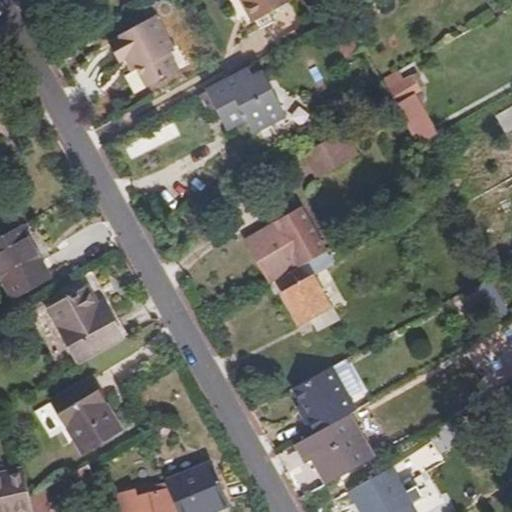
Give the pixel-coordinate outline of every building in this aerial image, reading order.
[(248,0),(251,5),(244,8),(252,22),(289,1),(288,0),(240,0),(240,1),(241,0),(248,0)] [(119,63),(125,59),(129,57),(137,70),(146,86),(176,69),(169,55),(174,52),(154,18),(117,38),(119,40),(110,47),(119,63)] [(342,47),(358,39),(352,29),(335,36),(342,47)] [(276,51),(257,61),(264,74),(284,63),(276,51)] [(129,57),(125,59),(133,72),(137,70),(129,57)] [(250,65),(206,89),(207,91),(199,97),(206,111),(216,105),(228,128),(247,118),(235,96),(259,81),(250,65)] [(394,104),(417,146),(435,136),(412,95),(421,90),(413,75),(386,89),(394,104)] [(511,106),(494,116),(503,132),(511,126),(511,106)] [(357,153),(345,130),(339,132),(352,156),(357,153)] [(307,150),(321,173),(352,156),(339,132),(307,150)] [(307,150),(303,153),(316,176),(321,173),(307,150)] [(412,221),(405,209),(394,216),(401,227),(412,221)] [(247,243),(268,280),(296,266),(298,270),(315,260),(324,255),(300,212),(247,243)] [(19,227),(0,237),(0,273),(15,301),(50,282),(19,227)] [(363,248),(356,237),(339,246),(345,258),(363,248)] [(298,270),(273,283),(306,337),(336,320),(311,278),(322,271),(315,260),(298,270)] [(268,280),(270,285),(273,283),(298,270),(296,266),(268,280)] [(50,310),(80,364),(123,340),(103,305),(98,308),(87,289),(50,310)] [(310,436),(348,415),(355,412),(345,394),(355,388),(341,362),(291,390),(299,406),(307,419),(302,422),(310,436)] [(121,430),(91,377),(53,399),(83,452),(121,430)] [(296,408),(302,422),(307,419),(299,406),(296,408)] [(324,469),(332,482),(371,460),(348,415),(310,436),(295,445),(303,460),(308,456),(317,473),(324,469)] [(88,463),(72,472),(80,486),(96,477),(88,463)] [(170,489),(179,511),(208,511),(230,503),(213,465),(168,484),(170,489)] [(0,511),(34,511),(31,494),(25,470),(0,475),(0,511)] [(411,511),(388,470),(351,491),(362,511),(411,511)] [(34,511),(51,511),(45,487),(31,494),(34,511)] [(179,511),(170,489),(126,500),(128,511),(179,511)] [(118,502),(120,511),(128,511),(126,500),(118,502)]
